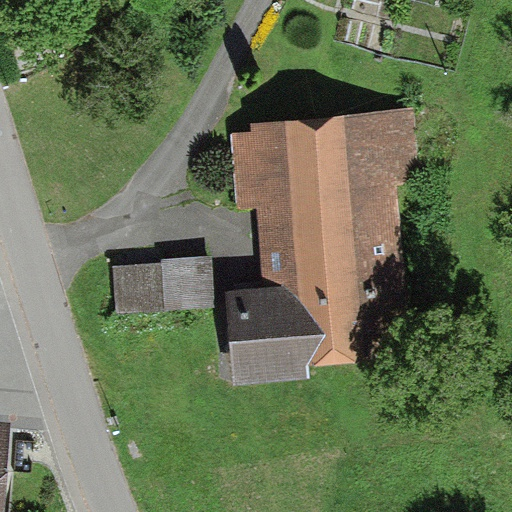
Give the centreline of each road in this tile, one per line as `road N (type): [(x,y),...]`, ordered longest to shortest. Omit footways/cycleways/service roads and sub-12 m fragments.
road 1 (residential): [(30,267),(72,252),(147,176),(253,0)]
road 2 (residential): [(30,267),(114,511)]
